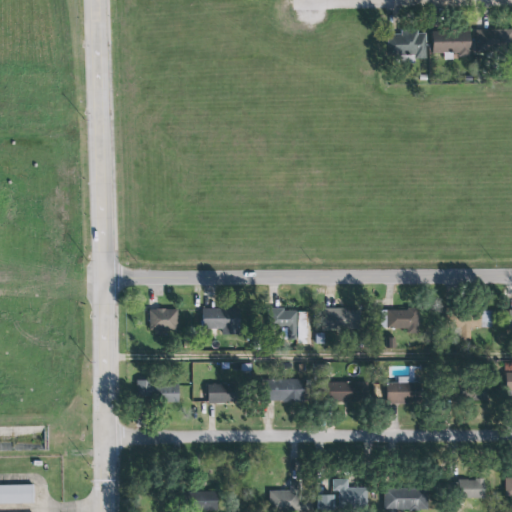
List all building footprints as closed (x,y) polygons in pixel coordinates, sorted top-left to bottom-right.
[(472,30),(473,51),(509,50),(509,29),(472,30)] [(399,30),(416,30),(416,33),(425,33),(425,59),(413,59),(413,55),(386,55),(386,34),(399,34),(399,30)] [(467,32),(428,30),(428,53),(441,54),(441,60),(450,60),(450,56),(466,57),(467,32)] [(384,309),(405,309),(405,307),(416,307),(416,333),(405,332),(405,328),(385,327),(384,309)] [(199,309),(200,329),(219,329),(220,335),(237,335),(236,308),(199,309)] [(324,329),(361,330),(362,309),(325,308),(324,329)] [(178,309),(149,309),(149,330),(178,331),(178,309)] [(307,310),(272,309),(272,329),(288,329),(288,339),(299,339),(299,343),(307,343),(307,310)] [(479,311),(479,328),(469,328),(469,341),(459,341),(458,328),(444,328),(444,310),(479,311)] [(511,373),(503,373),(504,391),(511,391),(511,373)] [(385,383),(385,404),(406,404),(406,401),(420,401),(420,381),(408,382),(408,376),(396,376),(396,383),(385,383)] [(305,379),(267,380),(268,402),(305,401),(305,379)] [(137,402),(180,401),(180,385),(156,386),(156,380),(137,380),(137,402)] [(366,382),(329,383),(329,402),(366,401),(366,382)] [(208,403),(240,402),(240,384),(208,385),(208,403)] [(466,400),(487,400),(488,387),(467,386),(466,400)] [(332,479),(332,491),(339,491),(339,505),(367,504),(367,488),(347,488),(347,479),(332,479)] [(486,498),(487,480),(459,479),(459,498),(486,498)] [(309,502),(301,502),(301,482),(290,482),(290,491),(270,491),(269,511),(308,511),(309,502)] [(0,504),(34,504),(33,485),(0,485),(0,504)] [(382,489),(426,488),(426,510),(382,510),(382,489)] [(219,491),(197,492),(198,510),(220,510),(219,491)] [(336,511),(335,495),(319,495),(319,511),(336,511)]
